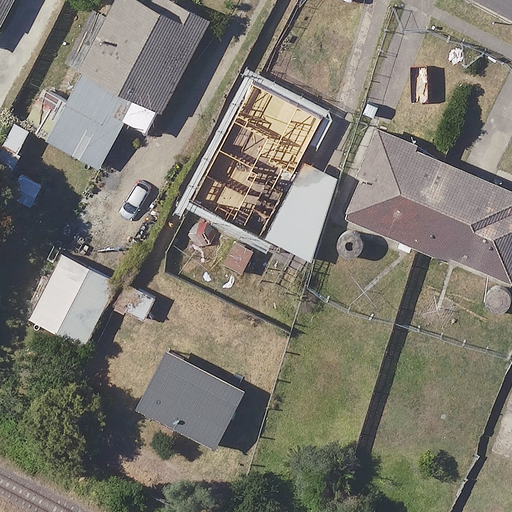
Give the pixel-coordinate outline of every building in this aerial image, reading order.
[(0,0),(0,37),(16,0),(0,0)] [(211,19),(174,0),(106,0),(37,131),(103,166),(128,120),(151,132),(211,19)] [(193,201),(201,205),(227,218),(316,261),(342,175),(312,161),(334,113),(253,75),(193,201)] [(511,185),(507,184),(380,136),(349,218),(511,279),(511,185)] [(41,202),(59,172),(32,155),(14,185),(41,202)] [(0,221),(22,237),(41,209),(14,190),(0,210),(0,221)] [(260,248),(229,233),(216,260),(246,276),(260,248)] [(121,282),(58,251),(27,314),(90,345),(121,282)] [(279,252),(265,281),(296,297),(311,268),(279,252)] [(141,409),(166,421),(152,450),(183,464),(197,436),(217,446),(243,392),(167,354),(141,409)]
